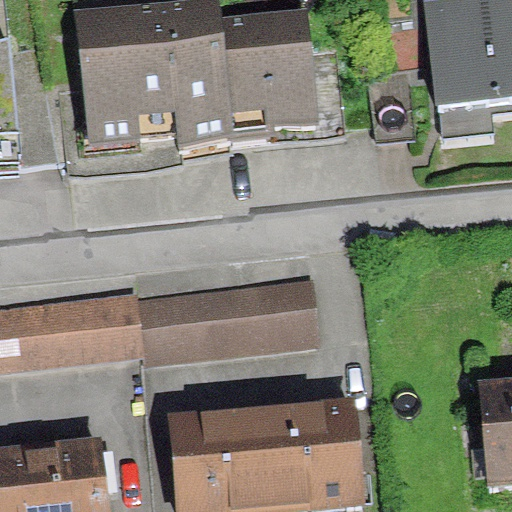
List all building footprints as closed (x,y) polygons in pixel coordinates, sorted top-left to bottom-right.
[(58,73),(66,157),(177,147),(175,132),(340,117),(332,33),(304,35),(302,8),(212,16),(210,0),(146,0),(77,6),(82,71),(58,73)] [(511,0),(421,0),(429,102),(511,96),(511,0)] [(404,122),(400,58),(365,61),(370,124),(404,122)] [(148,365),(148,367),(323,345),(316,286),(141,308),(147,355),(148,365)] [(0,317),(0,373),(147,355),(141,308),(140,300),(0,317)] [(511,393),(484,396),(492,495),(511,493),(511,393)] [(167,432),(175,511),(312,511),(366,507),(356,413),(279,421),(278,412),(242,416),(243,425),(167,432)] [(0,459),(0,511),(104,511),(98,449),(0,459)]
